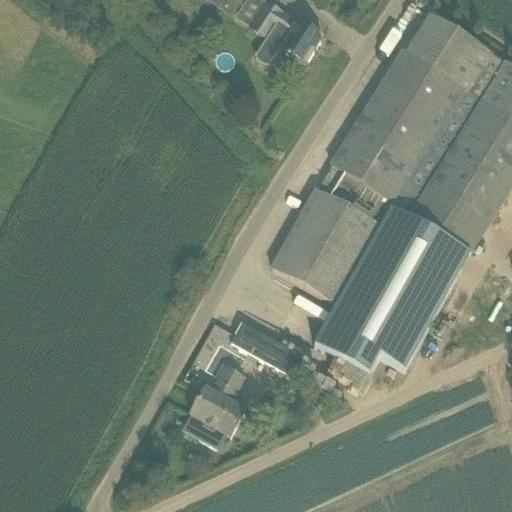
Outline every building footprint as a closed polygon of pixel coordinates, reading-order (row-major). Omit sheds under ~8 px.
[(281,54),(305,69),(322,43),(298,28),(297,28),(281,18),(281,17),(266,7),(249,33),(264,43),(259,53),(263,53),(271,58),(273,62),(279,52),(281,53),(281,54)] [(511,71),(506,68),(484,104),(479,101),(477,104),(467,98),(492,59),(431,21),(407,59),(403,57),(316,196),(271,276),(335,311),(336,312),(314,352),(368,383),(380,363),(404,377),(470,259),(470,258),(511,191),(511,71)] [(292,383),(293,381),(303,363),(242,329),(231,349),(292,383)] [(191,421),(192,421),(184,435),(211,451),(220,436),(230,442),(244,417),(231,410),(232,410),(229,409),(243,384),(224,373),(210,398),(205,395),(191,421)] [(120,499),(129,508),(138,499),(129,490),(120,499)]
